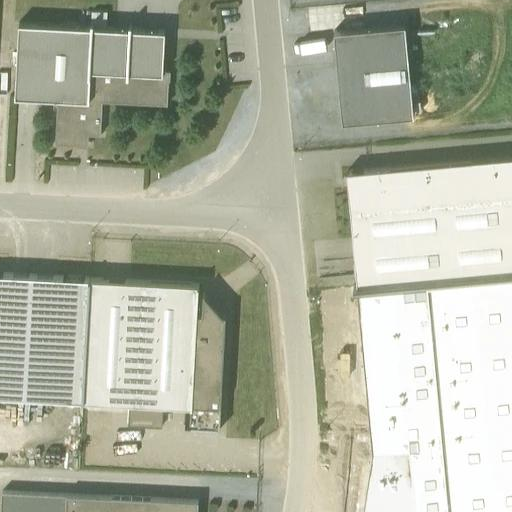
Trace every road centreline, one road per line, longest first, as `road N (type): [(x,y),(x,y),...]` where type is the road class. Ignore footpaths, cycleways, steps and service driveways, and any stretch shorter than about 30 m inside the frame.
road 1 (unclassified): [(295,511),(301,402),(275,210)]
road 2 (unknown): [(296,506),(0,478)]
road 3 (unclassified): [(0,204),(275,210)]
road 4 (unclassified): [(275,210),(264,0)]
